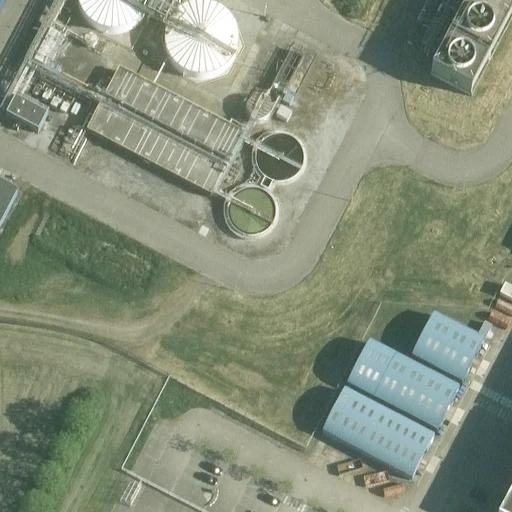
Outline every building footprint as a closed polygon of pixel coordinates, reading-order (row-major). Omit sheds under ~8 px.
[(148,6),(149,0),(74,0),(75,4),(77,10),(80,17),(84,22),(89,27),(97,31),(103,33),(109,34),(117,34),(125,32),(131,29),(138,24),(143,19),(146,12),(148,6)] [(511,0),(428,0),(416,22),(449,40),(430,77),(471,99),(511,20),(511,0)] [(235,54),(236,48),(235,41),(234,36),(231,31),(227,25),(222,20),(218,18),(212,15),(203,14),(197,14),(191,16),(184,19),(179,22),(174,28),(171,33),(168,41),(168,48),(168,55),(171,62),(175,68),(178,72),(184,77),(190,79),(196,81),(203,82),(210,81),(215,79),(221,76),(226,71),(230,67),(233,60),(235,54)] [(242,136),(116,72),(84,136),(210,199),(242,136)] [(272,117),(274,111),(273,106),(270,102),(266,99),(262,98),(256,98),(252,101),(249,104),(247,110),(248,116),(251,120),(255,123),(259,124),(265,123),(269,121),(272,117)] [(5,118),(38,136),(47,117),(14,100),(5,118)] [(303,165),(303,161),(303,156),(302,152),(300,149),(297,145),(294,142),(289,139),(281,137),(273,138),(265,142),(260,146),(258,151),(256,155),(256,160),(257,168),(259,172),(261,176),(265,180),(268,182),(273,184),(278,185),(282,185),(287,183),(292,181),(296,178),(299,174),(301,171),(303,165)] [(0,233),(19,197),(0,186),(0,233)] [(275,219),(275,214),(275,210),(274,206),(269,198),(266,195),(263,193),(257,191),(253,190),(249,190),(243,192),(236,196),(233,198),(230,204),(228,209),(227,213),(228,218),(229,223),(233,230),(237,233),(242,236),(250,238),(254,238),(260,237),(265,234),(268,231),(271,228),(273,224),(275,219)] [(432,318),(409,362),(460,388),(483,344),(432,318)] [(368,345),(345,390),(434,436),(457,391),(368,345)] [(433,438),(343,392),(320,437),(410,483),(433,438)] [(511,511),(511,496),(503,511),(511,511)]
